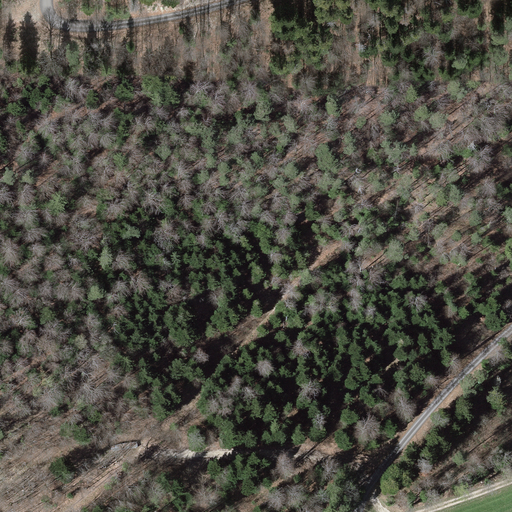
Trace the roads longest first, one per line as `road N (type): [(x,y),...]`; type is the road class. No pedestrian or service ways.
road 1 (track): [(0,124),(300,71),(449,30),(502,0)]
road 2 (track): [(0,467),(100,450),(309,450),(345,460),(372,483)]
road 3 (unclassified): [(353,511),(438,399),(511,328)]
road 4 (unclassified): [(240,0),(164,18),(75,24),(49,15),(46,0)]
